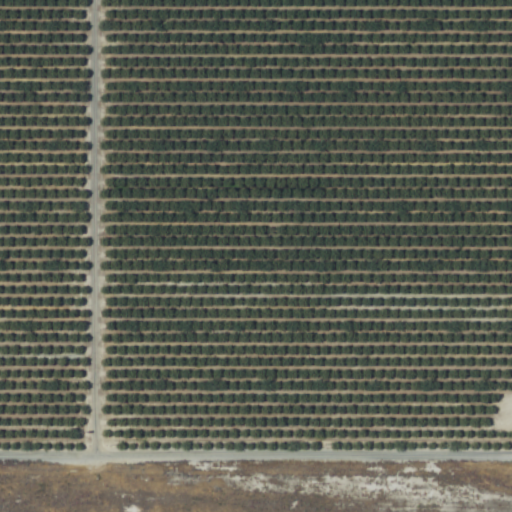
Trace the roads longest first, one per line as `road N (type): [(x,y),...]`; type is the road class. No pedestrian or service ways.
road 1 (residential): [(0,462),(511,461)]
road 2 (residential): [(89,463),(88,0)]
